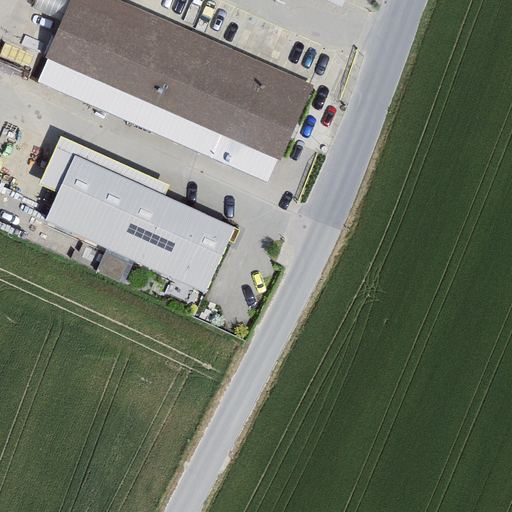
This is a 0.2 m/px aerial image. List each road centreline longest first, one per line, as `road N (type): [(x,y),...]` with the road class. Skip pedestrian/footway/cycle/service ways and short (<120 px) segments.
road 1 (tertiary): [(411,0),(383,89),(183,511)]
road 2 (unknown): [(317,232),(0,79)]
road 3 (unknown): [(258,0),(394,54)]
